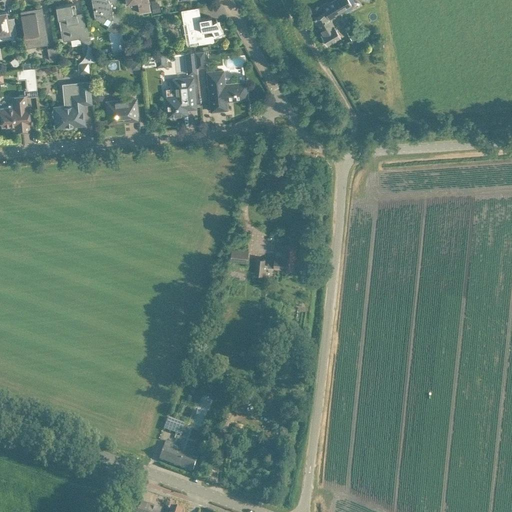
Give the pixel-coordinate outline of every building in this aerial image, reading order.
[(121,25),(116,0),(109,0),(110,0),(109,0),(91,0),(93,5),(96,8),(95,10),(96,12),(96,13),(98,15),(99,16),(101,16),(103,17),(104,16),(106,15),(112,19),(110,23),(114,26),(121,25)] [(139,13),(150,11),(151,11),(148,0),(124,0),(125,4),(137,2),(139,13)] [(331,8),(313,18),(322,33),(320,33),(326,43),(340,35),(330,18),(335,14),(335,13),(351,4),(348,0),(333,0),(328,3),(331,8)] [(81,39),(88,44),(91,46),(91,47),(92,47),(89,28),(86,28),(84,17),(77,18),(75,3),(59,6),(60,16),(58,16),(60,29),(63,28),(64,35),(69,34),(70,39),(71,39),(80,37),(80,38),(80,37),(81,39)] [(198,7),(181,10),(183,23),(187,23),(190,41),(198,40),(198,44),(213,41),(213,37),(222,35),(221,31),(223,30),(220,26),(219,20),(212,21),(211,19),(204,20),(204,17),(200,18),(198,7)] [(22,25),(26,47),(48,43),(42,10),(35,11),(35,9),(27,10),(25,10),(24,10),(24,11),(21,11),(21,14),(22,21),(23,21),(23,24),(22,25)] [(17,34),(13,17),(7,18),(6,11),(0,12),(0,33),(9,32),(10,35),(17,34)] [(346,30),(351,39),(363,32),(358,23),(346,30)] [(350,40),(355,51),(366,45),(360,34),(350,40)] [(165,56),(173,55),(171,44),(163,46),(165,56)] [(59,64),(55,46),(47,47),(50,65),(59,64)] [(204,50),(195,51),(196,67),(205,66),(204,50)] [(196,67),(195,51),(185,52),(187,72),(197,71),(196,67)] [(89,70),(88,61),(79,62),(80,69),(82,71),(89,70)] [(37,88),(34,67),(17,68),(18,78),(26,77),(27,89),(37,88)] [(246,81),(225,84),(223,70),(207,71),(211,111),(227,109),(226,100),(248,98),(246,81)] [(196,105),(193,77),(173,79),(174,88),(170,88),(167,93),(167,96),(166,96),(168,115),(182,114),(182,107),(196,105)] [(80,103),(92,102),(90,82),(63,84),(65,105),(54,106),(56,126),(75,124),(75,123),(81,123),(81,124),(84,124),(83,116),(81,114),(80,103)] [(9,107),(0,108),(2,126),(3,126),(15,124),(15,125),(16,125),(16,124),(21,124),(22,130),(30,129),(29,128),(29,123),(30,123),(28,105),(27,105),(26,94),(12,96),(13,104),(9,104),(9,107)] [(137,118),(135,99),(107,102),(109,121),(120,120),(121,119),(126,118),(127,119),(137,118)] [(283,268),(295,269),(297,245),(285,243),(283,255),(275,254),(274,259),(268,258),(267,266),(275,267),(283,268)] [(231,260),(248,261),(250,249),(232,247),(231,260)] [(257,257),(255,272),(264,273),(265,258),(257,257)] [(247,269),(227,267),(226,281),(245,283),(247,269)] [(164,430),(180,436),(185,438),(189,426),(185,424),(169,419),(168,418),(164,430)] [(163,451),(159,460),(176,467),(181,453),(175,451),(177,446),(166,442),(163,451)] [(176,467),(192,473),(196,463),(197,459),(181,453),(176,467)] [(160,511),(161,510),(141,503),(138,511),(160,511)]
